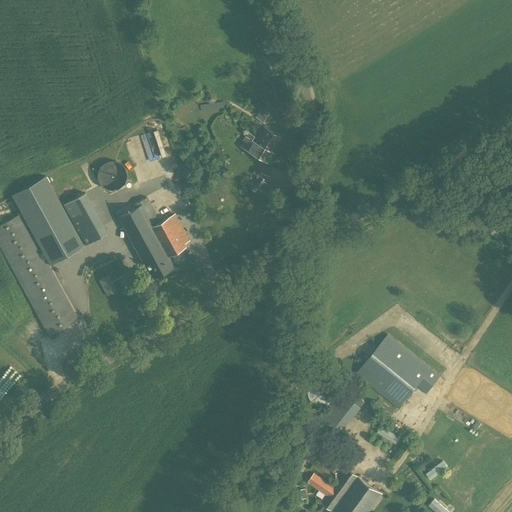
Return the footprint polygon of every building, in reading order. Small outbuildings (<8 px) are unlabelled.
[(264,79),(281,73),(275,55),(258,61),(264,79)] [(264,103),(255,116),(265,123),(274,110),(264,103)] [(264,127),(254,142),(272,152),(281,138),(264,127)] [(240,146),(267,163),(274,154),(272,152),(254,142),(253,141),(251,139),(254,135),(249,132),(240,146)] [(115,161),(110,160),(105,162),(101,165),(98,169),(97,174),(97,179),(100,184),(103,187),(108,189),(113,190),(118,188),(122,185),(125,181),(126,176),(125,171),(123,166),(120,163),(115,161)] [(12,193),(49,264),(83,246),(46,175),(12,193)] [(259,176),(253,185),(263,192),(268,185),(264,182),(266,180),(259,176)] [(157,224),(154,219),(156,212),(147,197),(133,204),(135,208),(118,217),(151,279),(173,267),(167,256),(185,247),(183,244),(189,241),(174,214),(157,224)] [(0,247),(48,336),(78,320),(20,213),(0,224),(0,247)] [(494,235),(503,221),(494,215),(485,229),(494,235)] [(98,217),(76,228),(85,245),(107,233),(98,217)] [(98,280),(107,296),(115,291),(106,275),(98,280)] [(398,409),(417,386),(426,393),(440,376),(388,334),(355,374),(398,409)] [(327,381),(322,379),(318,380),(313,382),(310,385),(308,389),(307,393),(309,398),(311,402),(315,405),(319,406),(324,406),(328,404),(331,401),(334,396),(334,392),(333,387),(330,384),(327,381)] [(338,436),(341,432),(360,407),(352,401),(341,392),(318,420),(338,436)] [(395,443),(399,436),(380,424),(375,430),(395,443)] [(441,458),(426,473),(431,479),(447,464),(441,458)] [(368,511),(382,494),(347,468),(333,486),(314,473),(307,482),(326,496),(321,503),(333,511),(368,511)] [(427,504),(436,511),(450,511),(434,497),(427,504)]
